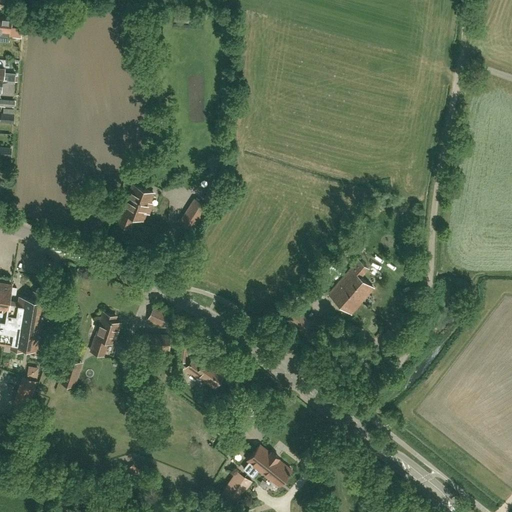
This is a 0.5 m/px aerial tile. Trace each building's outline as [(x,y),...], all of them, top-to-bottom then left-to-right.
[(0,35),(10,36),(10,31),(12,17),(0,15),(0,35)] [(0,79),(2,79),(15,81),(16,74),(5,73),(5,69),(0,68),(0,79)] [(13,123),(14,113),(13,113),(13,109),(1,108),(0,122),(13,123)] [(12,147),(0,146),(0,155),(11,157),(12,147)] [(221,186),(223,183),(215,179),(204,200),(213,204),(222,186),(221,186)] [(150,201),(154,192),(133,184),(128,197),(126,196),(123,204),(125,205),(119,221),(131,226),(135,215),(144,218),(147,211),(150,212),(153,203),(150,201)] [(184,215),(198,224),(209,207),(195,198),(184,215)] [(345,274),(340,279),(328,292),(351,312),(362,299),(373,286),(360,275),(367,267),(358,258),(345,274)] [(0,340),(13,342),(12,343),(25,345),(32,346),(31,351),(43,352),(45,340),(42,339),(47,311),(50,311),(53,294),(34,291),(35,292),(34,298),(20,296),(19,302),(10,300),(12,284),(0,282),(0,340)] [(163,326),(170,311),(154,305),(147,319),(163,326)] [(320,323),(316,319),(312,323),(302,314),(305,310),(301,306),(288,321),(308,338),(320,323)] [(96,335),(95,335),(90,349),(103,354),(108,339),(114,341),(116,337),(117,337),(119,331),(118,330),(121,322),(115,320),(116,315),(103,311),(100,319),(101,320),(96,335)] [(172,351),(172,340),(144,340),(144,351),(172,351)] [(189,361),(189,345),(180,345),(180,361),(189,361)] [(214,385),(225,371),(206,357),(202,362),(193,356),(186,367),(195,373),(197,370),(203,374),(201,376),(214,385)] [(75,384),(79,370),(64,365),(59,379),(75,384)] [(157,379),(157,367),(140,366),(139,379),(157,379)] [(22,375),(15,395),(24,398),(22,402),(29,404),(30,400),(31,400),(38,380),(22,375)] [(226,405),(231,396),(224,391),(218,399),(226,405)] [(226,439),(233,444),(239,437),(232,431),(226,439)] [(259,469),(279,485),(291,469),(278,458),(279,457),(271,451),(270,452),(260,444),(247,460),(249,461),(243,468),(253,476),(259,469)] [(238,503),(254,481),(238,470),(222,492),(238,503)]
